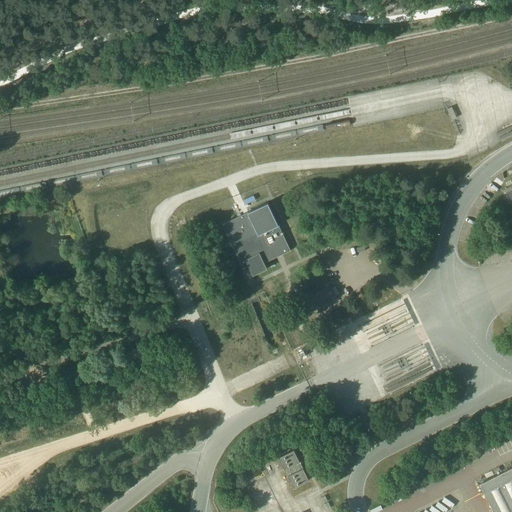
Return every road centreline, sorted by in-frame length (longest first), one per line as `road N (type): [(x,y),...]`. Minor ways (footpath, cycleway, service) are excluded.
road 1 (unclassified): [(199,511),(207,466),(240,420),(452,321)]
road 2 (track): [(0,468),(222,397)]
road 3 (unclassified): [(511,152),(473,182),(456,211),(447,242),(452,321)]
road 4 (track): [(105,431),(21,375),(0,380)]
